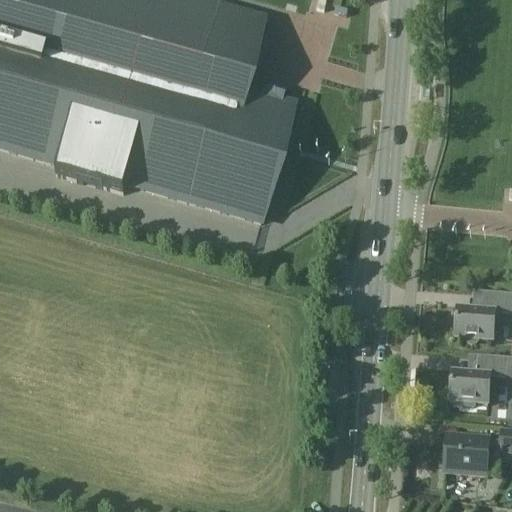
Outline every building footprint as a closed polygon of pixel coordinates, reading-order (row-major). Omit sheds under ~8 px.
[(179,0),(0,0),(0,152),(58,169),(55,179),(123,198),(125,188),(262,227),(295,109),(283,105),(285,98),(265,92),(263,100),(245,95),(264,24),(179,0)] [(231,0),(228,13),(243,17),(247,0),(231,0)] [(456,311),(454,341),(466,342),(467,346),(471,347),(475,347),(477,343),(492,344),(495,315),(511,316),(511,299),(488,298),(487,314),(456,311)] [(452,375),(449,405),(462,406),(462,409),(473,410),(473,407),(487,408),(490,379),(511,380),(511,363),(483,361),(482,377),(452,375)] [(501,444),(500,456),(511,457),(511,435),(501,434),(501,444)] [(447,439),(444,476),(485,480),(487,464),(499,466),(500,456),(501,444),(489,443),(447,439)]
